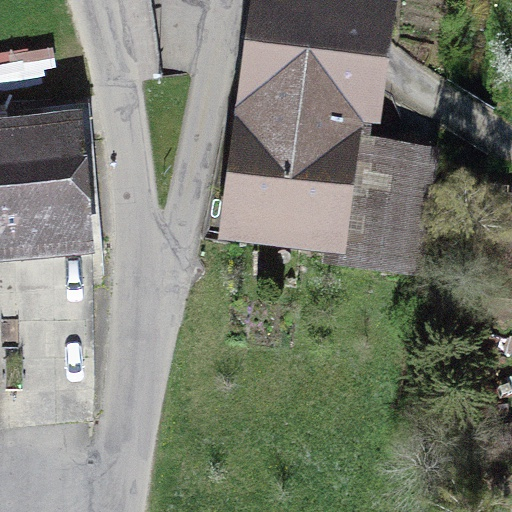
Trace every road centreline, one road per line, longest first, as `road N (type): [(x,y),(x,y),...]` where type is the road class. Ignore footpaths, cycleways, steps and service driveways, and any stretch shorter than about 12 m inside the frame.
road 1 (unclassified): [(123,511),(154,322),(95,0)]
road 2 (track): [(237,0),(154,322)]
road 3 (unclassified): [(511,143),(384,64),(336,0)]
